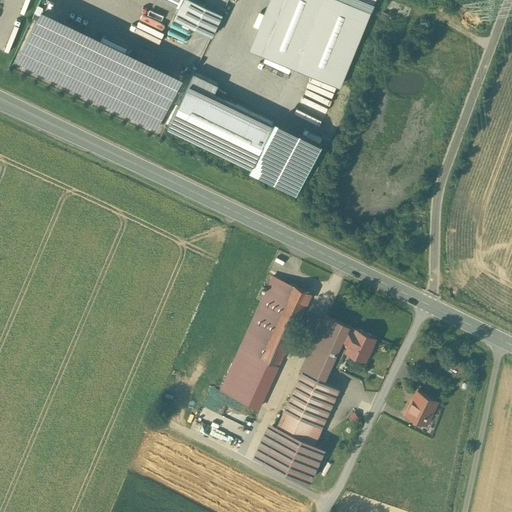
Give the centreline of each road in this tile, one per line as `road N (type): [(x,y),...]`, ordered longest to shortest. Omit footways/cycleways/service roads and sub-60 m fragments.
road 1 (secondary): [(426,304),(0,101)]
road 2 (residential): [(509,0),(441,180),(426,304)]
road 3 (residential): [(426,304),(322,511)]
